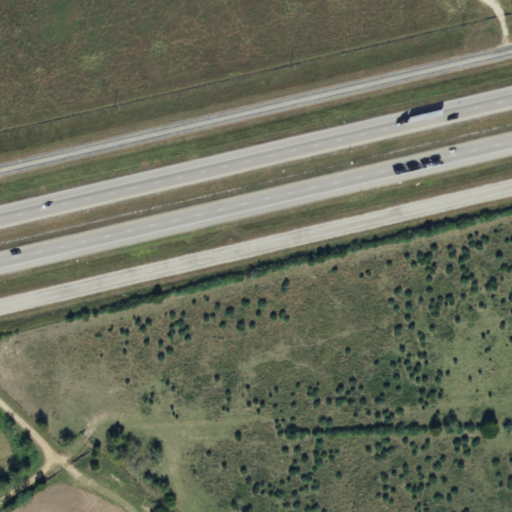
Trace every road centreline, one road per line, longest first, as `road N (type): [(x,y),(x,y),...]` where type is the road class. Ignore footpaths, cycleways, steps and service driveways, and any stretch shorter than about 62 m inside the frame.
road 1 (tertiary): [(0,168),(511,46)]
road 2 (tertiary): [(0,307),(511,186)]
road 3 (motorway): [(0,260),(511,140)]
road 4 (motorway): [(511,98),(0,217)]
road 5 (residential): [(0,495),(54,459),(0,405)]
